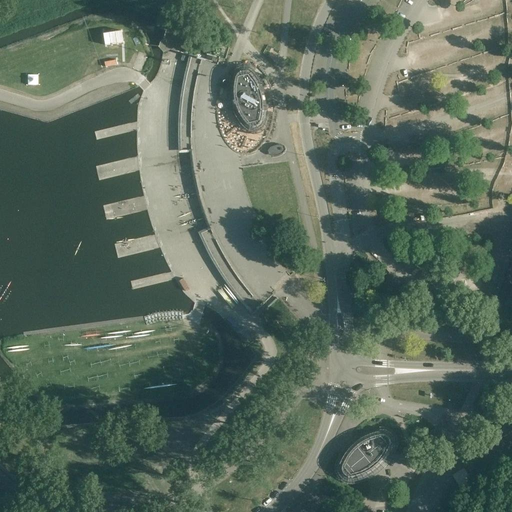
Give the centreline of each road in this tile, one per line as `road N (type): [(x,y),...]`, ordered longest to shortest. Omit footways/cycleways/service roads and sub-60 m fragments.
road 1 (unclassified): [(336,292),(304,117),(310,53),(331,0)]
road 2 (tertiary): [(511,365),(352,362)]
road 3 (tertiary): [(353,379),(511,378)]
